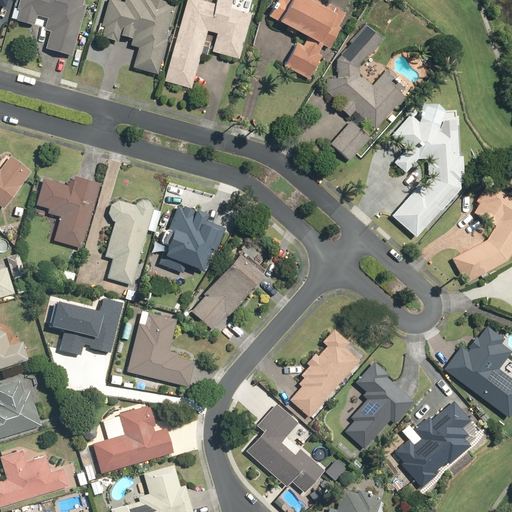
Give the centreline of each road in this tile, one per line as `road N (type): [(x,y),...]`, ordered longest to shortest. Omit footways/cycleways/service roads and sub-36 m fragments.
road 1 (residential): [(241,511),(215,456),(215,414),(229,385),(335,259)]
road 2 (residential): [(107,108),(261,154),(358,232)]
road 3 (residential): [(335,259),(248,185),(97,139)]
road 4 (residential): [(358,232),(428,292),(426,318),(397,316),(335,259)]
